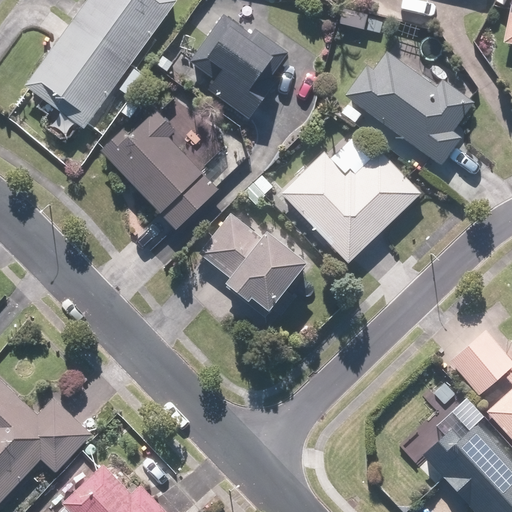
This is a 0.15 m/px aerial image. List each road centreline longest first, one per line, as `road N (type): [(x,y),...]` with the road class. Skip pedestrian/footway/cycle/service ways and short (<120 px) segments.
road 1 (residential): [(249,469),(488,229),(511,217)]
road 2 (residential): [(249,469),(0,221)]
